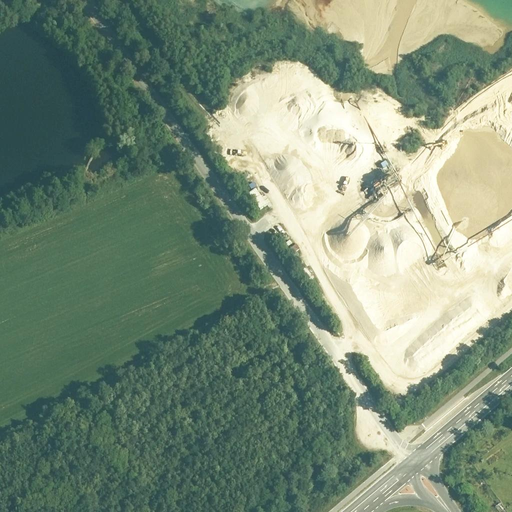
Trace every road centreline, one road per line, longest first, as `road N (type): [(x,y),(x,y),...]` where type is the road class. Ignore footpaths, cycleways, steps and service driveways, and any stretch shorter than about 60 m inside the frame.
road 1 (unclassified): [(413,464),(83,0)]
road 2 (tertiary): [(413,464),(511,381)]
